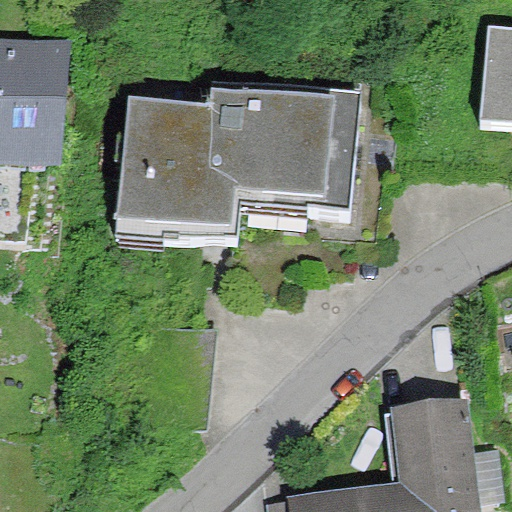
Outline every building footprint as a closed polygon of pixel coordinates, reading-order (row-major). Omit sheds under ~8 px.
[(511,29),(485,29),(482,103),(511,103),(511,29)] [(0,40),(0,153),(51,156),(56,43),(0,40)] [(118,163),(117,236),(235,237),(235,191),(307,191),(307,206),(351,207),(351,179),(352,92),(293,91),(293,81),(221,81),(220,112),(133,111),(132,164),(118,163)] [(511,103),(482,103),(395,102),(395,163),(511,163),(511,103)] [(235,191),(235,237),(234,289),(286,290),(286,263),(349,264),(350,232),(386,232),(386,180),(351,179),(351,207),(307,206),(307,191),(235,191)] [(197,414),(203,321),(138,317),(132,409),(197,414)] [(475,511),(461,397),(396,405),(406,485),(287,499),(288,511),(475,511)]
